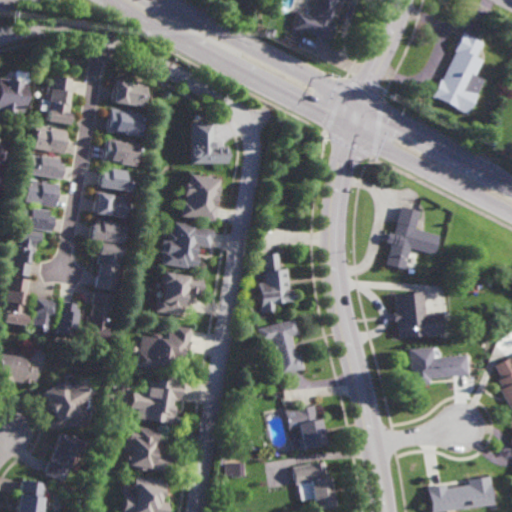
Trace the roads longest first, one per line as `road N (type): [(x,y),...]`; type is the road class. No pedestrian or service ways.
road 1 (residential): [(195,511),(252,140),(231,103),(100,36)]
road 2 (tertiary): [(404,0),(340,163),(330,247),(383,511)]
road 3 (secondary): [(357,119),(134,0)]
road 4 (residential): [(100,36),(62,275)]
road 5 (secondary): [(511,202),(357,119)]
